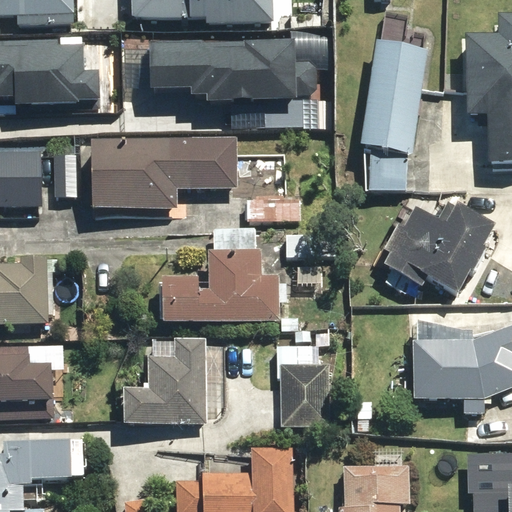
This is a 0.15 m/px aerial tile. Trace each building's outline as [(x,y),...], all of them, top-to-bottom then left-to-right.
[(78,0),(0,0),(0,19),(79,18),(78,0)] [(274,0),(136,0),(136,24),(274,25),(274,0)] [(0,103),(18,104),(18,114),(103,109),(105,76),(89,76),(88,51),(60,52),(60,42),(0,43),(0,103)] [(299,48),(154,43),(155,93),(197,92),(198,103),(212,103),(212,107),(302,104),(304,104),(305,103),(307,102),(308,102),(310,101),(311,100),(312,98),(313,97),(314,96),(315,94),(316,93),(317,91),(317,90),(318,88),(318,86),(318,85),(318,83),(318,81),(317,80),(317,78),(317,77),(316,75),(315,74),(314,72),(313,71),(312,70),(311,68),(310,67),(308,66),(307,66),(305,65),(304,64),(302,64),(300,63),(299,63),(299,48)] [(431,49),(382,43),(368,152),(417,158),(431,49)] [(511,52),(488,50),(482,107),(462,131),(499,170),(511,158),(511,52)] [(239,144),(98,144),(96,212),(178,216),(179,192),(237,195),(239,144)] [(45,159),(0,157),(0,221),(1,222),(1,212),(44,213),(45,159)] [(81,159),(56,158),(55,202),(79,202),(81,159)] [(460,214),(430,197),(388,268),(432,294),(438,285),(462,299),(503,231),(464,208),(460,214)] [(302,202),(248,200),(247,225),(301,227),(302,202)] [(511,281),(511,234),(511,235),(491,268),(511,282),(511,281)] [(338,240),(288,239),(288,261),(338,262),(338,240)] [(263,279),(264,256),(213,253),(211,279),(169,277),(167,321),(285,327),(288,280),(263,279)] [(0,328),(50,330),(51,261),(24,261),(24,269),(0,268),(0,328)] [(511,334),(490,345),(416,344),(419,401),(469,401),(468,417),(490,417),(491,402),(511,392),(511,334)] [(206,431),(210,343),(178,342),(178,359),(150,358),(149,389),(126,388),(124,427),(206,431)] [(321,348),(277,348),(277,382),(283,382),(283,428),(331,429),(331,367),(321,367),(321,348)] [(19,351),(0,350),(0,404),(61,407),(62,368),(36,367),(36,361),(19,360),(19,351)] [(89,484),(91,444),(50,442),(50,448),(8,446),(7,461),(0,461),(0,511),(28,511),(29,490),(36,490),(37,482),(89,484)] [(293,511),(295,451),(256,451),(255,479),(207,478),(207,486),(178,485),(177,511),(293,511)] [(377,468),(350,467),(349,510),(344,510),(343,511),(406,511),(407,508),(415,508),(416,466),(377,465),(377,468)] [(152,511),(152,502),(126,504),(126,511),(152,511)]
